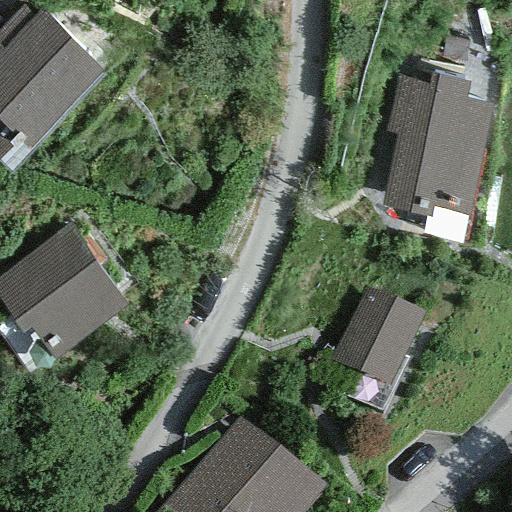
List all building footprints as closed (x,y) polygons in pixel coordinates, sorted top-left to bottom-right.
[(0,162),(9,172),(103,75),(40,5),(33,12),(23,3),(0,26),(0,162)] [(425,83),(396,76),(383,133),(393,135),(377,207),(431,219),(433,209),(467,217),(493,102),(468,96),(472,80),(428,70),(425,83)] [(54,358),(126,305),(67,225),(0,273),(0,303),(20,331),(29,325),(54,358)] [(422,313),(363,286),(330,360),(388,387),(422,313)] [(301,511),(323,487),(238,418),(155,511),(301,511)]
